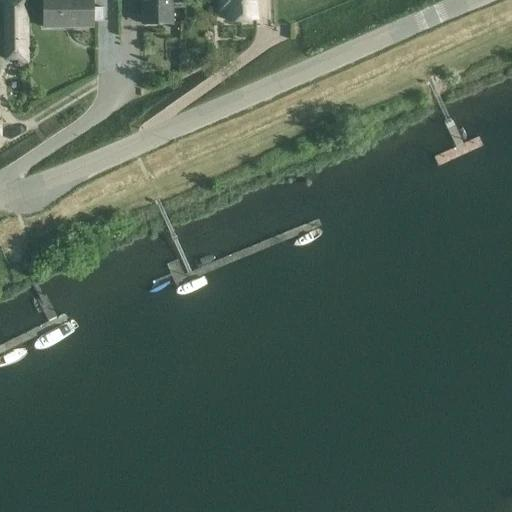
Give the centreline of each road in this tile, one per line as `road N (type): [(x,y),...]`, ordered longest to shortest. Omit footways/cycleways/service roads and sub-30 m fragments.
road 1 (tertiary): [(0,195),(77,170),(474,0)]
road 2 (residential): [(0,181),(113,103)]
